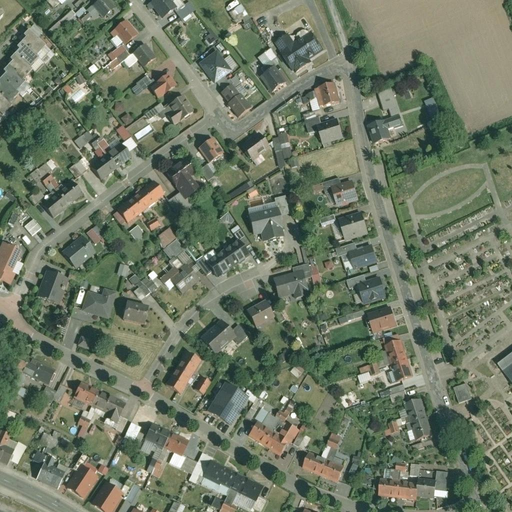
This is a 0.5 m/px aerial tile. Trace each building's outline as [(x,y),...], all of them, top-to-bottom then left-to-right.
[(97,13),(103,20),(115,9),(107,0),(99,0),(85,13),(90,18),(97,13)] [(155,0),(149,5),(161,20),(172,12),(167,6),(173,0),(155,0)] [(188,3),(176,13),(182,21),(195,10),(188,3)] [(236,15),(242,11),(238,5),(232,9),(236,15)] [(83,25),(90,18),(85,13),(78,19),(83,25)] [(126,22),(110,35),(113,39),(116,37),(124,47),(138,36),(126,22)] [(289,36),(275,45),(284,58),(283,59),(292,72),(293,71),(294,74),(311,63),(309,60),(324,51),(312,33),(310,34),(308,32),(306,31),(304,31),(302,31),(299,32),(298,34),(297,35),(296,39),(296,41),(297,44),(294,45),(289,36)] [(44,48),(28,32),(22,37),(25,39),(16,48),(18,51),(9,60),(11,63),(2,73),(4,75),(0,79),(0,115),(2,118),(12,107),(9,105),(18,95),(15,93),(24,84),(22,81),(31,72),(28,69),(37,60),(35,58),(44,48)] [(129,58),(123,62),(128,69),(138,62),(143,69),(156,60),(145,46),(129,58)] [(125,52),(121,47),(111,54),(115,60),(125,52)] [(282,64),(270,49),(264,54),(275,67),(276,69),(282,64)] [(129,58),(125,52),(115,60),(119,65),(123,62),(129,58)] [(216,52),(199,65),(213,85),(231,72),(216,52)] [(262,77),(274,92),(287,83),(276,69),(275,67),(262,77)] [(149,89),(157,100),(176,87),(168,76),(149,89)] [(146,77),(135,85),(141,93),(152,85),(146,77)] [(218,88),(222,93),(232,86),(237,83),(233,77),(218,88)] [(323,106),(340,102),(336,85),(319,89),(323,106)] [(228,105),(238,119),(250,110),(240,96),(239,96),(232,86),(222,93),(221,94),(229,104),(228,105)] [(195,113),(183,97),(164,112),(159,114),(167,124),(170,122),(174,128),(195,113)] [(432,97),(423,101),(431,120),(440,116),(432,97)] [(164,112),(159,105),(145,115),(149,122),(159,114),(164,112)] [(124,126),(131,120),(125,114),(118,120),(124,126)] [(369,126),(374,144),(391,138),(388,129),(403,125),(400,116),(369,126)] [(318,126),(324,143),(342,137),(337,120),(318,126)] [(122,127),(116,132),(124,143),(130,138),(122,127)] [(77,149),(92,139),(87,132),(72,142),(77,149)] [(258,134),(239,148),(251,163),(269,149),(258,134)] [(223,154),(213,139),(198,150),(208,165),(210,163),(223,154)] [(278,139),(271,140),(274,153),(281,152),(278,139)] [(91,167),(101,181),(131,159),(121,145),(111,151),(103,140),(96,145),(100,150),(94,154),(99,161),(91,167)] [(182,160),(163,174),(174,188),(175,187),(180,194),(184,200),(186,198),(197,190),(188,178),(193,174),(182,160)] [(80,162),(74,165),(82,176),(88,172),(80,162)] [(208,165),(199,171),(207,182),(215,177),(213,174),(217,172),(210,163),(208,165)] [(68,170),(76,181),(82,176),(74,165),(68,170)] [(41,206),(52,219),(82,195),(71,181),(41,206)] [(164,196),(153,182),(116,211),(127,224),(164,196)] [(357,199),(353,183),(332,189),(337,204),(357,199)] [(26,197),(34,207),(44,198),(36,188),(26,197)] [(180,194),(173,198),(182,210),(184,213),(192,207),(186,198),(184,200),(180,194)] [(173,198),(167,203),(175,215),(182,210),(173,198)] [(278,211),(250,217),(255,236),(263,235),(264,243),(284,239),(278,211)] [(362,215),(340,222),(346,240),(367,233),(362,215)] [(30,237),(41,229),(32,219),(22,227),(30,237)] [(149,231),(157,228),(155,223),(146,226),(149,231)] [(135,242),(143,236),(136,226),(127,232),(135,242)] [(167,229),(155,238),(162,248),(174,239),(167,229)] [(92,230),(86,235),(95,246),(100,241),(92,230)] [(81,237),(61,254),(76,271),(96,254),(81,237)] [(161,250),(167,259),(171,256),(173,258),(181,251),(173,240),(161,250)] [(242,242),(208,265),(218,280),(252,257),(242,242)] [(0,246),(0,283),(1,282),(10,287),(15,275),(12,274),(22,252),(2,243),(0,246)] [(376,262),(372,248),(351,254),(355,268),(376,262)] [(124,278),(127,267),(118,265),(115,275),(124,278)] [(201,282),(189,267),(173,280),(185,295),(201,282)] [(68,281),(46,272),(36,298),(58,306),(68,281)] [(277,281),(281,299),(297,295),(298,299),(311,296),(305,274),(277,281)] [(126,282),(142,299),(155,287),(145,277),(139,282),(133,275),(126,282)] [(381,279),(359,286),(365,303),(387,296),(381,279)] [(103,298),(89,294),(85,310),(108,317),(115,294),(106,291),(103,298)] [(125,301),(121,322),(148,327),(151,305),(125,301)] [(268,303),(250,312),(259,330),(278,321),(268,303)] [(391,310),(370,317),(374,330),(395,324),(391,310)] [(59,316),(54,333),(63,336),(68,319),(59,316)] [(223,321),(203,339),(217,354),(237,336),(223,321)] [(76,347),(87,350),(89,341),(78,338),(76,347)] [(405,350),(402,343),(388,347),(399,380),(413,375),(409,365),(405,350)] [(186,350),(165,386),(179,394),(200,358),(186,350)] [(10,353),(3,369),(48,388),(55,371),(10,353)] [(511,355),(498,366),(511,384),(511,355)] [(365,374),(358,376),(359,384),(366,383),(365,374)] [(209,382),(201,377),(194,389),(202,394),(209,382)] [(247,398),(225,384),(208,412),(230,426),(247,398)] [(398,392),(403,390),(402,385),(387,390),(391,402),(400,399),(398,392)] [(466,385),(453,389),(459,404),(472,400),(466,385)] [(80,386),(73,400),(92,409),(99,394),(80,386)] [(56,394),(53,400),(60,403),(66,390),(59,387),(56,394)] [(56,394),(45,389),(40,399),(51,404),(53,400),(56,394)] [(99,394),(92,409),(106,415),(103,421),(114,426),(116,426),(119,418),(125,406),(99,394)] [(424,409),(421,401),(407,406),(418,439),(433,434),(430,426),(424,409)] [(274,416),(281,422),(290,412),(283,406),(274,416)] [(251,421),(253,410),(247,409),(244,419),(251,421)] [(127,422),(119,418),(116,426),(114,426),(112,431),(121,435),(127,422)] [(394,422),(388,424),(390,429),(383,431),(385,437),(397,433),(394,422)] [(258,423),(250,436),(259,441),(273,450),(281,455),(289,442),(258,423)] [(128,427),(122,439),(130,443),(136,431),(128,427)] [(188,443),(151,427),(145,441),(182,458),(188,443)] [(8,435),(0,431),(0,459),(7,462),(12,450),(3,446),(8,435)] [(52,432),(50,437),(41,434),(35,449),(50,455),(55,442),(58,443),(61,436),(52,432)] [(139,447),(143,437),(137,434),(132,445),(139,447)] [(298,434),(292,446),(303,452),(309,440),(298,434)] [(344,468),(311,454),(305,468),(313,472),(328,478),(338,482),(344,468)] [(48,459),(38,478),(57,488),(64,474),(50,468),(53,461),(48,459)] [(262,487),(211,462),(204,476),(230,489),(222,506),(233,511),(235,511),(243,496),(255,502),(262,487)] [(418,478),(418,465),(410,465),(409,477),(418,478)] [(68,489),(83,498),(96,478),(81,468),(68,489)] [(420,480),(419,487),(418,495),(434,497),(436,482),(420,480)] [(383,481),(381,495),(390,496),(407,499),(417,500),(418,495),(419,487),(383,481)] [(92,504),(104,511),(108,511),(120,493),(105,484),(92,504)] [(212,499),(208,511),(216,511),(220,501),(212,499)] [(180,511),(182,507),(171,502),(166,511),(180,511)]
